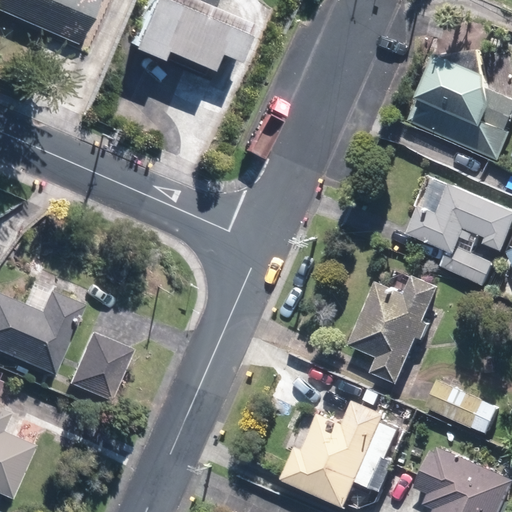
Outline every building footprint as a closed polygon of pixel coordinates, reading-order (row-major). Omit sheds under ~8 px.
[(0,0),(0,5),(80,40),(96,0),(0,0)] [(239,58),(256,20),(215,2),(215,0),(152,0),(133,44),(161,56),(165,46),(211,66),(219,49),(239,58)] [(511,128),(510,127),(511,123),(511,94),(499,88),(494,69),(445,47),(414,119),(503,158),(511,137),(511,128)] [(412,230),(459,249),(470,224),(492,233),(489,240),(510,248),(511,242),(511,199),(457,178),(455,183),(444,209),(424,201),(412,230)] [(499,260),(465,245),(460,257),(450,252),(445,264),(489,283),(499,260)] [(402,381),(423,333),(428,336),(435,320),(430,317),(447,279),(421,267),(412,289),(383,277),(355,341),(382,353),(375,369),(402,381)] [(40,308),(0,290),(0,348),(53,372),(84,301),(50,286),(40,308)] [(134,346),(91,327),(69,380),(112,398),(134,346)] [(443,376),(430,405),(493,432),(505,403),(443,376)] [(0,383),(2,379),(0,378),(0,492),(12,498),(36,443),(2,427),(9,410),(0,406),(0,383)] [(387,420),(392,410),(358,395),(348,419),(324,409),(308,446),(301,443),(288,474),(351,502),(362,477),(378,484),(403,427),(387,420)] [(436,446),(419,485),(432,491),(428,501),(439,506),(436,511),(503,511),(511,493),(511,473),(443,443),(440,448),(436,446)]
